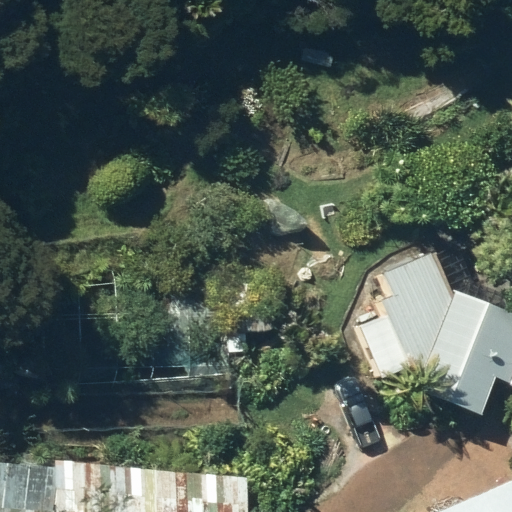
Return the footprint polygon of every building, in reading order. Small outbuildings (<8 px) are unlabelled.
[(511,258),(511,194),(502,191),(455,231),(492,276),(511,258)] [(412,367),(405,385),(469,411),(485,372),(511,382),(511,313),(446,288),(442,298),(420,251),(375,271),(384,291),(373,296),(378,308),(351,319),(375,374),(402,363),(412,367)] [(178,281),(178,319),(252,317),(250,279),(178,281)] [(0,458),(0,511),(232,511),(235,474),(0,458)] [(511,511),(511,478),(424,511),(511,511)]
